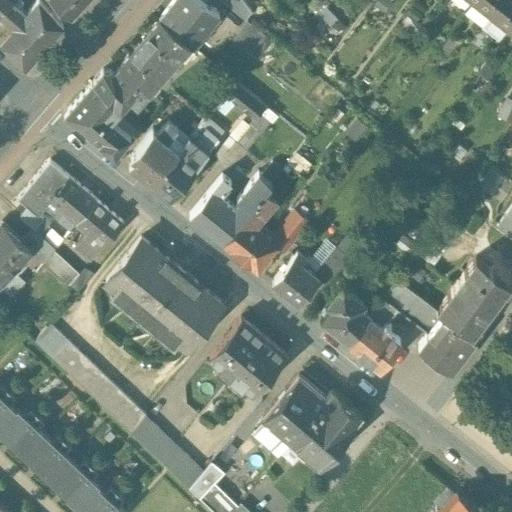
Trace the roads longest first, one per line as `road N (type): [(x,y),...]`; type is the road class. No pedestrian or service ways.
road 1 (residential): [(37,100),(391,395)]
road 2 (residential): [(417,415),(511,291)]
road 3 (residential): [(391,395),(300,511)]
road 4 (unclassified): [(37,100),(124,0)]
